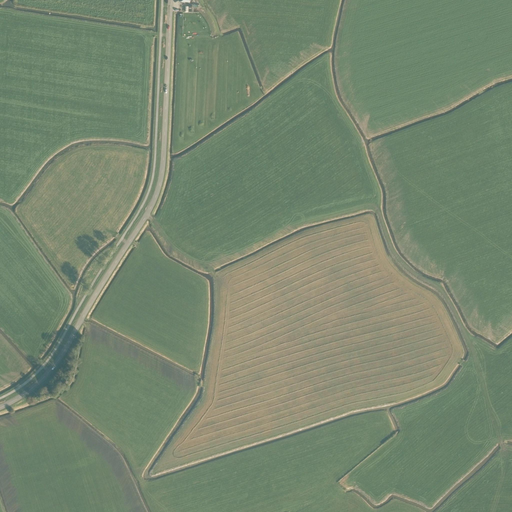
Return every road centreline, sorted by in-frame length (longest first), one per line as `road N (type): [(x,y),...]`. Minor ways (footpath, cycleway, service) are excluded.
road 1 (secondary): [(0,407),(50,373),(154,199),(170,0)]
road 2 (track): [(147,214),(181,253),(205,263),(324,216),(375,208),(391,251),(443,295),(475,355)]
